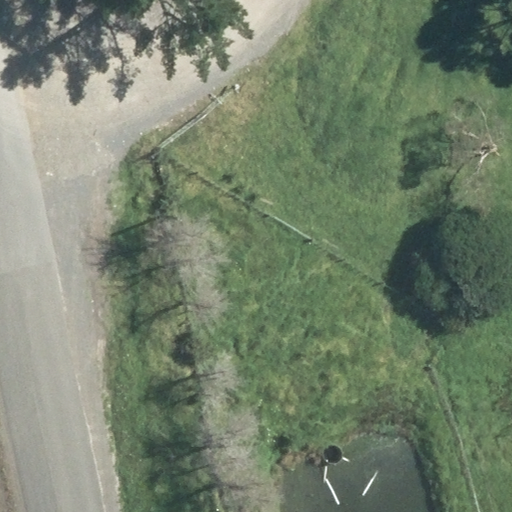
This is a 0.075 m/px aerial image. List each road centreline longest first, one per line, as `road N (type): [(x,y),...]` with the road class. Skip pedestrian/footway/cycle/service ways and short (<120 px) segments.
road 1 (unclassified): [(72,511),(0,169)]
road 2 (unknown): [(20,268),(194,0)]
